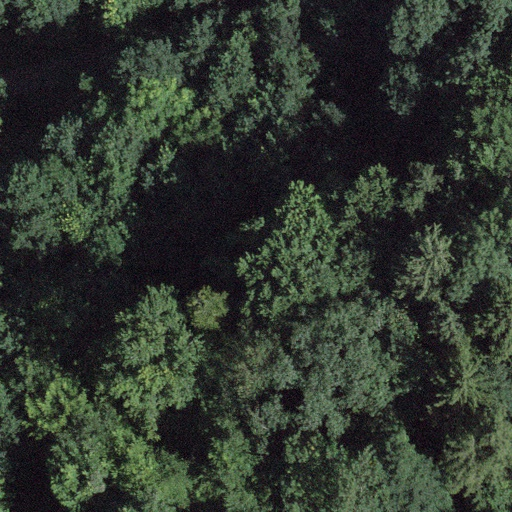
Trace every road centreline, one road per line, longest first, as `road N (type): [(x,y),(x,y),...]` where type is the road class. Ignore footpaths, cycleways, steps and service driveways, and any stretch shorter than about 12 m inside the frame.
road 1 (track): [(0,503),(136,380),(511,166)]
road 2 (track): [(0,85),(80,69),(296,0)]
